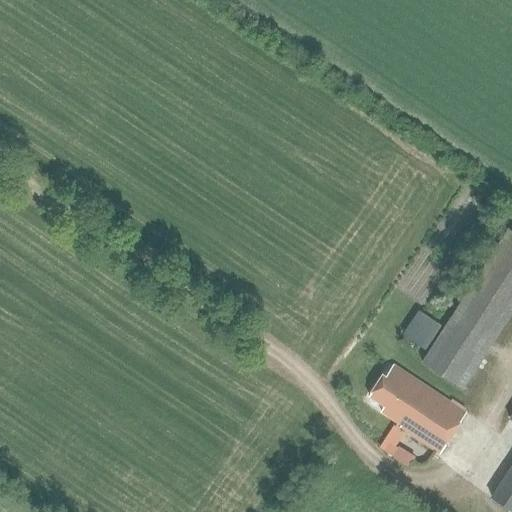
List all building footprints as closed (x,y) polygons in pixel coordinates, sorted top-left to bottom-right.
[(421,363),(462,389),(511,310),(511,231),(507,228),(421,363)] [(423,347),(437,325),(417,312),(403,335),(423,347)] [(392,423),(438,453),(464,412),(392,365),(384,377),(380,374),(367,394),(383,404),(379,410),(394,420),(392,423)] [(412,465),(417,452),(400,446),(396,458),(412,465)] [(511,511),(511,463),(490,498),(511,511)]
